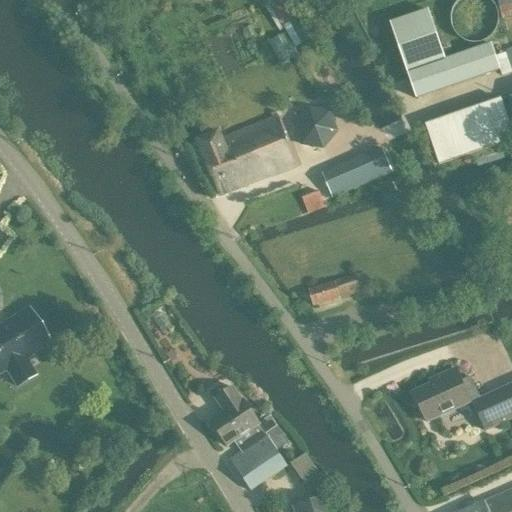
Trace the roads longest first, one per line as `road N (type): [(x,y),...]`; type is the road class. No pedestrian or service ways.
road 1 (unclassified): [(411,511),(340,394),(57,0)]
road 2 (tertiary): [(238,511),(111,303),(0,144)]
